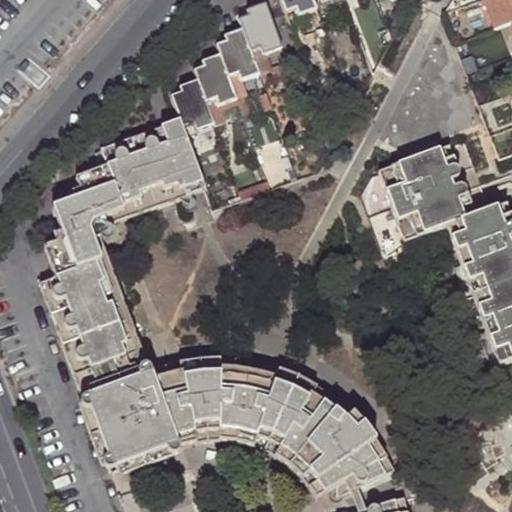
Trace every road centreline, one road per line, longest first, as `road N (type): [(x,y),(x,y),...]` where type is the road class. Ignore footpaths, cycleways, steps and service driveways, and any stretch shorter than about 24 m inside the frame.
road 1 (unknown): [(235,0),(245,6),(6,248)]
road 2 (tertiary): [(0,180),(164,0)]
